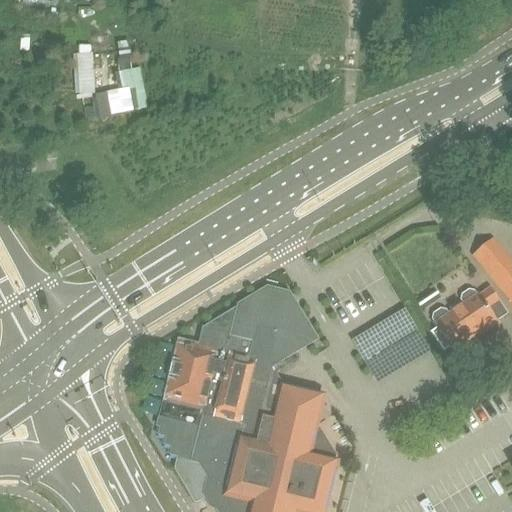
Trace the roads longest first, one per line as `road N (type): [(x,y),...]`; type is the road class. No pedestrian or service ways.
road 1 (secondary): [(511,64),(282,193),(61,333)]
road 2 (secondary): [(75,370),(511,96)]
road 3 (secondary): [(143,511),(75,370)]
road 4 (secondary): [(61,333),(0,225)]
